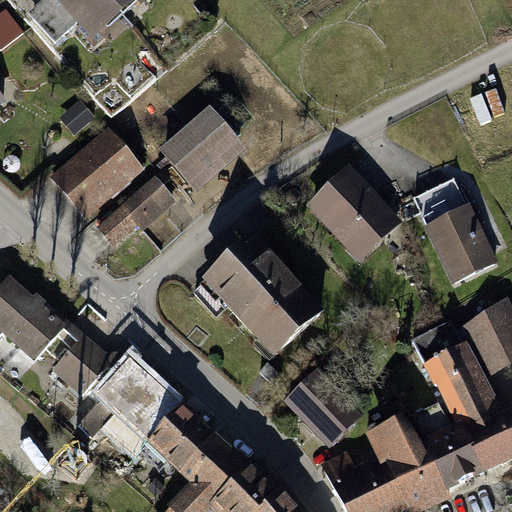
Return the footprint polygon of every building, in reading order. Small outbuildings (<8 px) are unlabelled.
[(118,12),(107,0),(56,0),(35,21),(58,45),(83,23),(85,25),(80,31),(96,48),(107,38),(104,24),(118,12)] [(107,0),(118,12),(130,0),(146,0),(148,0),(107,0)] [(9,8),(0,15),(0,41),(7,50),(29,33),(9,8)] [(214,116),(166,158),(191,186),(200,178),(203,178),(240,146),(214,116)] [(112,133),(54,182),(88,220),(143,171),(112,133)] [(398,224),(351,176),(316,211),(362,259),(398,224)] [(165,191),(158,181),(100,230),(116,247),(139,227),(141,229),(174,201),(165,191)] [(457,182),(417,201),(457,284),(497,266),(457,182)] [(288,278),(254,243),(197,296),(218,319),(230,309),(261,342),(264,341),(278,357),(322,315),(288,278)] [(66,330),(11,283),(0,294),(0,299),(1,301),(0,302),(0,340),(2,338),(0,336),(0,331),(37,362),(66,330)] [(511,325),(507,315),(460,339),(465,350),(475,366),(481,379),(511,365),(510,363),(511,362),(511,325)] [(441,386),(462,429),(465,434),(502,419),(481,379),(475,366),(465,350),(460,339),(453,325),(415,344),(438,388),(441,386)] [(85,398),(110,369),(81,344),(56,372),(85,398)] [(118,414),(151,379),(132,362),(100,397),(118,414)] [(276,387),(284,378),(270,366),(262,374),(276,387)] [(184,474),(215,439),(151,379),(118,414),(184,474)] [(357,427),(320,390),(298,412),(335,449),(357,427)] [(94,440),(113,420),(99,407),(80,427),(94,440)] [(425,447),(447,491),(486,473),(465,434),(462,429),(455,433),(440,408),(417,419),(430,445),(425,447)] [(511,417),(502,419),(465,434),(486,473),(511,461),(511,417)] [(403,511),(447,491),(425,447),(420,449),(404,427),(396,431),(389,420),(369,430),(388,464),(360,478),(354,468),(357,467),(350,456),(325,469),(346,511),(403,511)] [(250,471),(215,439),(184,474),(198,487),(173,511),(209,511),(212,509),(250,471)] [(255,465),(250,471),(212,509),(215,511),(259,511),(280,493),(255,465)] [(280,493),(259,511),(299,511),(291,503),(290,504),(281,492),(280,493)]
